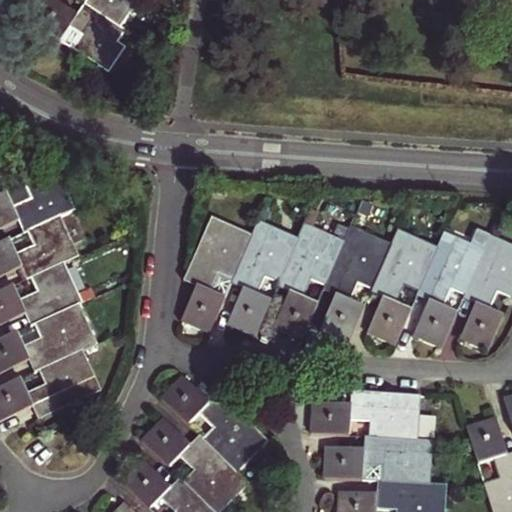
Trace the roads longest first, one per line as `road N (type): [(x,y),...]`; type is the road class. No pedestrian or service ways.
road 1 (tertiary): [(177,148),(511,169)]
road 2 (residential): [(272,363),(488,374),(511,366)]
road 3 (residential): [(177,148),(154,356)]
road 4 (residential): [(154,356),(109,461),(48,509)]
road 5 (tertiary): [(0,87),(85,131),(177,148)]
road 6 (residential): [(272,363),(300,470),(300,511)]
